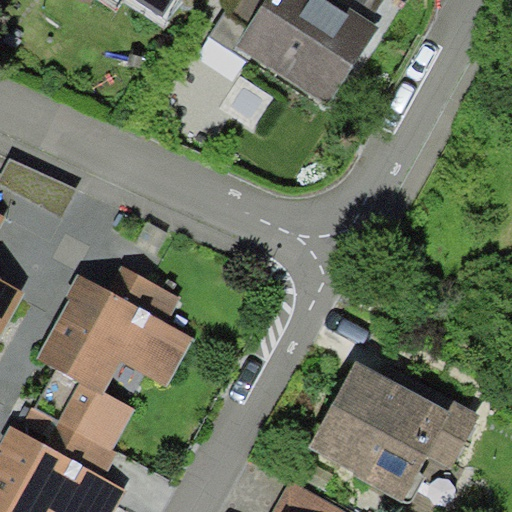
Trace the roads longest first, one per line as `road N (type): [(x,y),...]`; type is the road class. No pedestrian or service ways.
road 1 (residential): [(342,262),(0,108)]
road 2 (residential): [(486,0),(342,262)]
road 3 (residential): [(342,262),(198,511)]
